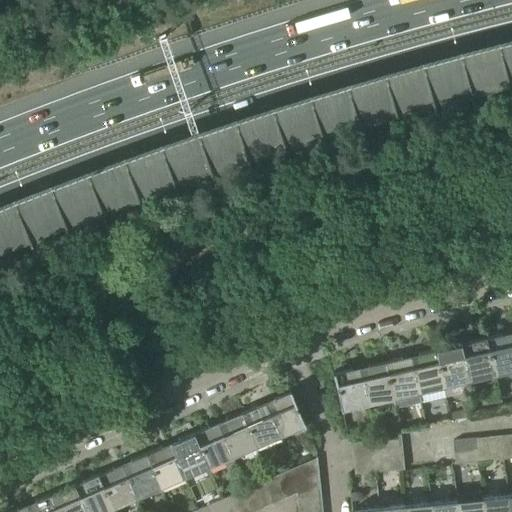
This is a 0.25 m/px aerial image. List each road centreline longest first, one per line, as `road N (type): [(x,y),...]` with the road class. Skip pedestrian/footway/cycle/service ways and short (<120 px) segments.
road 1 (motorway): [(0,211),(251,120),(511,46)]
road 2 (motorway): [(449,0),(239,60),(0,146)]
road 3 (residential): [(285,342),(0,466)]
road 4 (residential): [(511,278),(401,302),(285,342)]
road 5 (residential): [(338,511),(331,449),(285,342)]
